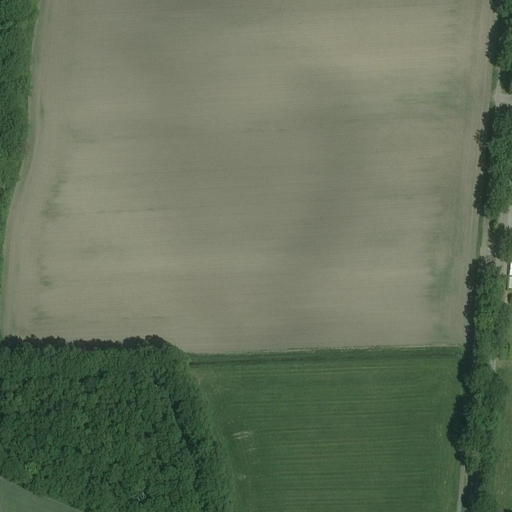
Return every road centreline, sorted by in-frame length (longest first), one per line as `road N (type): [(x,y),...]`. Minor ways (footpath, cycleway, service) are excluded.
road 1 (unclassified): [(477,511),(511,133)]
road 2 (track): [(0,383),(126,380),(161,391),(183,428),(203,511)]
